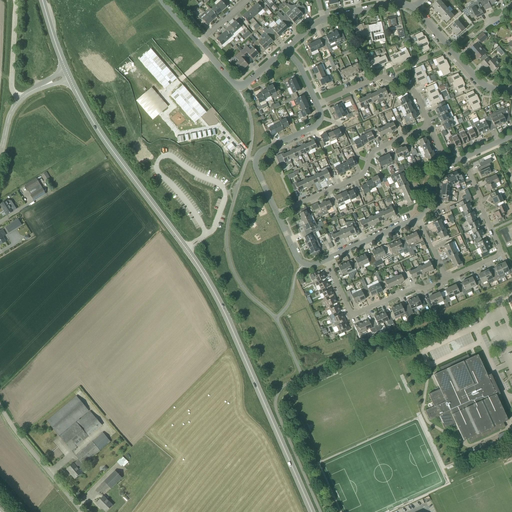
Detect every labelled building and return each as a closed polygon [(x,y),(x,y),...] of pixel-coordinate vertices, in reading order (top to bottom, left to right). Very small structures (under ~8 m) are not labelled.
[(223,3),(225,1),(224,0),(220,0),(221,1),(216,5),(222,11),(226,7),(223,3)] [(272,2),(274,1),(275,0),(264,0),(263,1),(270,8),(274,4),(272,2)] [(433,10),(435,12),(444,4),(440,0),(439,0),(432,7),(434,10),(433,10)] [(492,7),(491,5),(487,0),(476,0),(478,3),(481,2),(482,3),(481,3),(485,11),(492,7)] [(478,2),(467,8),(472,18),(476,16),(477,18),(484,14),(478,2)] [(265,12),(267,10),(268,8),(264,4),(261,7),(257,3),(252,8),(258,14),(263,9),(265,12)] [(298,3),(295,6),(294,5),(289,9),(291,10),(298,19),(299,19),(303,15),(301,12),(303,10),(305,8),(303,5),(301,7),(298,3)] [(437,13),(439,15),(447,8),(444,4),(435,12),(436,13),(437,13)] [(212,10),(217,15),(222,11),(216,5),(211,10),(212,10)] [(252,8),(247,12),(253,18),(258,14),(252,8)] [(447,8),(439,15),(441,18),(442,20),(451,12),(447,8)] [(217,16),(217,15),(212,10),(207,15),(212,21),(217,16)] [(286,14),(283,16),(289,23),(292,20),(295,24),(299,20),(299,19),(298,19),(291,10),(286,14)] [(276,14),(280,19),(282,22),(278,26),(283,32),(284,32),(288,28),(286,25),(289,23),(283,16),(279,11),(276,14)] [(200,17),(198,19),(202,23),(204,21),(207,25),(212,21),(207,15),(205,12),(200,17)] [(248,22),(253,18),(247,12),(242,16),(246,20),(243,22),(247,27),(250,25),(248,22)] [(446,23),(454,17),(454,16),(451,12),(442,20),(443,21),(444,21),(446,23)] [(398,34),(398,38),(401,38),(405,37),(400,17),(397,18),(396,16),(387,19),(389,28),(397,26),(399,34),(398,34)] [(453,32),(462,24),(458,20),(450,27),(452,30),(451,31),(453,32)] [(231,25),(236,31),(241,27),(244,30),(246,28),(242,24),(240,26),(236,21),(231,25)] [(371,38),(380,36),(381,42),(385,41),(382,27),(381,23),(381,22),(377,23),(377,24),(369,26),(368,25),(371,38)] [(271,27),(268,30),(272,35),(272,34),(275,32),(280,37),(284,33),(284,32),(283,32),(278,26),(276,24),(271,28),(271,27)] [(359,38),(366,36),(367,40),(372,39),(371,38),(368,25),(362,26),(362,24),(354,26),(357,36),(359,36),(359,38)] [(462,24),(453,32),(454,34),(455,33),(457,36),(465,29),(462,24)] [(236,31),(231,25),(226,30),(226,31),(231,36),(236,31)] [(261,37),(268,45),(273,41),(269,37),(272,34),(272,35),(268,30),(266,28),(263,31),(265,32),(260,36),(261,37)] [(341,45),(340,43),(346,41),(342,33),(338,34),(337,30),(331,33),(331,34),(332,34),(337,46),(341,45)] [(231,36),(226,31),(221,35),(226,41),(232,37),(231,36)] [(477,38),(482,43),(490,36),(486,31),(477,38)] [(415,35),(415,36),(412,37),(414,42),(416,42),(417,44),(427,40),(425,36),(424,37),(422,32),(415,35)] [(332,49),(337,46),(332,34),(331,34),(326,36),(327,40),(324,41),(325,43),(329,53),(333,51),(332,49)] [(217,45),(221,50),(224,48),(222,45),(226,41),(221,35),(216,39),(220,43),(217,45)] [(269,46),(268,45),(261,37),(257,41),(256,40),(253,43),(258,49),(261,47),(265,50),(269,46)] [(327,49),(325,43),(322,44),(320,40),(314,42),(317,50),(323,47),(324,50),(327,49)] [(429,44),(427,40),(417,44),(418,48),(420,47),(422,52),(430,49),(427,44),(429,44)] [(317,50),(314,42),(308,45),(310,50),(307,51),(309,57),(312,55),(311,52),(317,50)] [(478,60),(480,58),(483,61),(487,57),(485,54),(487,52),(481,46),(478,42),(470,49),(476,56),(475,56),(478,60)] [(249,55),(250,57),(253,60),(255,59),(254,57),(256,56),(259,54),(255,50),(254,48),(251,50),(248,47),(247,46),(243,50),(241,52),(246,58),(249,55)] [(398,52),(402,62),(406,60),(406,59),(410,57),(407,50),(401,52),(401,51),(398,52)] [(235,57),(239,61),(236,64),(241,71),(248,65),(243,60),(246,58),(241,52),(235,57)] [(396,55),(390,57),(393,65),(398,62),(399,64),(402,62),(398,52),(395,53),(396,55)] [(379,56),(376,58),(381,68),(384,66),(384,64),(388,62),(385,55),(379,58),(379,56)] [(435,59),(438,65),(437,65),(438,68),(448,64),(446,60),(445,60),(443,56),(435,59)] [(496,70),(499,74),(501,72),(498,69),(502,66),(495,57),(491,61),(488,58),(481,64),(486,69),(488,67),(493,72),(496,70)] [(377,69),(381,68),(376,58),(373,59),(374,60),(368,63),(371,70),(376,68),(377,69)] [(315,74),(322,71),(320,65),(323,64),(323,63),(325,62),(324,60),(316,64),(317,66),(313,68),(315,74)] [(351,66),(355,74),(358,73),(358,74),(361,73),(360,69),(360,68),(357,63),(354,64),(354,65),(351,66)] [(443,75),(443,76),(450,73),(448,68),(450,68),(448,64),(438,68),(439,71),(438,71),(440,76),(443,75)] [(351,66),(348,67),(345,69),(349,77),(352,76),(353,77),(356,75),(355,74),(351,66)] [(414,75),(416,78),(426,74),(425,71),(423,72),(420,66),(413,69),(415,74),(414,75)] [(349,77),(345,69),(343,70),(342,70),(339,71),(341,77),(342,77),(344,81),(347,79),(346,79),(349,77)] [(326,70),(322,71),(315,74),(318,80),(320,80),(325,77),(327,76),(328,76),(326,70)] [(458,73),(451,76),(453,82),(452,83),(453,86),(463,81),(461,77),(460,78),(458,73)] [(427,77),(426,74),(416,78),(417,82),(419,82),(421,86),(428,83),(426,77),(427,77)] [(328,87),(330,86),(334,84),(332,81),(329,83),(327,76),(325,77),(320,80),(322,86),(327,84),(328,87)] [(287,81),(290,87),(297,84),(295,78),(290,80),(289,77),(283,80),(285,83),(287,81)] [(463,81),(453,86),(454,89),(456,88),(458,94),(466,90),(463,86),(465,85),(463,81)] [(300,90),(297,84),(290,87),(293,93),(290,95),(291,97),(291,98),(297,95),(295,92),(300,90)] [(436,90),(433,84),(426,88),(428,92),(426,93),(428,97),(438,92),(437,89),(436,90)] [(267,89),(271,98),(278,96),(277,95),(280,94),(277,88),(275,89),(273,85),(266,88),(267,89)] [(388,96),(391,94),(388,89),(386,90),(385,88),(382,90),(381,89),(379,90),(383,98),(385,97),(385,96),(388,95),(388,96)] [(266,102),(272,99),(271,98),(267,89),(261,92),(262,93),(266,102)] [(377,99),(379,103),(382,102),(384,101),(384,100),(383,98),(379,90),(377,91),(377,92),(374,93),(377,99)] [(468,103),(478,98),(477,95),(475,95),(473,91),(466,94),(468,100),(467,100),(468,103)] [(438,92),(428,97),(430,101),(432,100),(434,105),(441,102),(438,96),(440,95),(438,92)] [(255,102),(258,107),(266,103),(266,102),(262,93),(256,96),(258,100),(255,102)] [(377,99),(374,93),(371,95),(370,93),(368,94),(372,103),(374,102),(374,101),(377,99)] [(367,97),(363,98),(366,104),(370,103),(370,104),(372,103),(368,94),(366,95),(367,97)] [(299,105),(306,102),(304,95),(298,98),(297,95),(291,98),(291,97),(283,101),(284,104),(293,100),(295,106),(299,105)] [(401,105),(410,101),(409,99),(408,100),(406,96),(405,97),(403,95),(398,97),(399,100),(400,99),(401,103),(400,103),(401,105)] [(343,102),(352,98),(351,96),(336,102),(338,105),(333,107),(336,113),(343,110),(343,109),(346,108),(343,102)] [(368,108),(366,104),(363,98),(360,99),(360,98),(357,99),(359,102),(356,104),(359,109),(364,107),(365,109),(368,108)] [(478,98),(468,103),(470,106),(471,106),(473,111),(481,108),(478,103),(480,102),(478,98)] [(411,104),(410,101),(401,105),(402,107),(403,107),(405,110),(411,107),(410,104),(411,104)] [(309,108),(306,102),(299,105),(302,111),(308,108),(309,108)] [(437,105),(439,108),(435,110),(437,115),(441,113),(447,111),(447,110),(444,105),(445,104),(444,102),(437,105)] [(413,110),(411,107),(405,110),(406,113),(405,114),(406,116),(415,112),(414,110),(413,110)] [(311,114),(308,108),(302,111),(298,113),(302,122),(307,119),(306,116),(311,114)] [(343,110),(336,113),(339,119),(346,116),(347,118),(358,113),(357,110),(355,111),(348,114),(346,108),(343,109),(343,110)] [(507,108),(495,113),(496,116),(500,125),(506,122),(504,118),(509,115),(509,113),(507,108)] [(450,118),(448,113),(452,112),(450,109),(447,110),(447,111),(441,113),(442,116),(439,117),(441,123),(444,121),(450,118)] [(416,114),(415,112),(406,116),(404,117),(406,123),(407,125),(416,122),(414,119),(416,118),(415,115),(416,114)] [(290,120),(287,115),(285,116),(286,118),(280,121),(280,123),(283,128),(289,126),(287,121),(290,120)] [(445,130),(459,124),(455,116),(450,118),(444,121),(446,124),(442,125),(445,130)] [(487,117),(490,124),(493,123),(495,127),(500,125),(496,116),(491,118),(489,116),(487,117)] [(487,117),(479,121),(484,133),(486,132),(489,130),(487,126),(490,125),(490,124),(487,117)] [(395,120),(393,121),(392,121),(393,123),(389,124),(389,123),(387,124),(391,133),(393,132),(393,131),(396,129),(395,127),(398,126),(395,120)] [(469,122),(473,129),(474,132),(477,131),(479,135),(482,133),(483,134),(484,133),(479,121),(473,123),(472,121),(469,122)] [(280,123),(274,125),(278,133),(284,130),(283,128),(280,123)] [(391,133),(387,124),(385,125),(385,126),(382,127),(385,134),(388,133),(389,134),(391,133)] [(267,125),(264,127),(267,132),(269,131),(271,135),(278,133),(274,125),(268,128),(267,125)] [(382,135),(385,134),(382,127),(379,129),(378,128),(376,129),(375,127),(373,128),(375,134),(376,136),(379,134),(380,138),(383,137),(382,135)] [(372,135),(375,134),(374,130),(373,128),(370,129),(371,132),(365,135),(368,142),(374,139),(372,135)] [(346,138),(344,132),(341,134),(339,129),(333,132),(336,139),(342,136),(343,139),(346,138)] [(474,132),(473,129),(468,131),(467,130),(464,131),(465,133),(467,138),(470,137),(472,141),(477,138),(474,132)] [(333,132),(327,134),(329,140),(330,142),(336,139),(333,132)] [(329,140),(327,134),(326,133),(320,136),(322,140),(319,142),(322,147),(325,146),(323,143),(329,140)] [(456,135),(457,136),(459,142),(462,140),(464,144),(469,142),(467,138),(465,133),(460,135),(459,134),(456,135)] [(455,134),(451,136),(452,137),(448,139),(451,145),(454,144),(456,148),(461,145),(459,142),(457,136),(456,135),(455,134)] [(365,135),(359,138),(360,139),(362,145),(368,142),(365,135)] [(419,144),(420,146),(429,142),(428,140),(426,140),(425,137),(418,140),(420,144),(419,144)] [(352,139),(349,140),(352,146),(355,144),(357,149),(363,146),(362,145),(360,139),(354,142),(352,139)] [(315,149),(320,147),(317,141),(315,143),(313,140),(311,141),(312,142),(308,143),(311,150),(315,148),(315,149)] [(430,144),(429,142),(420,146),(421,148),(422,148),(424,151),(430,148),(428,145),(430,144)] [(311,150),(308,143),(305,145),(305,143),(303,144),(307,153),(309,152),(308,151),(311,150)] [(307,153),(303,144),(300,145),(301,147),(298,148),(301,155),(304,153),(304,154),(307,153)] [(405,159),(410,156),(411,159),(411,160),(413,165),(416,163),(413,156),(412,153),(410,150),(409,147),(406,149),(405,147),(402,148),(402,147),(399,148),(403,157),(404,156),(405,159)] [(301,155),(298,148),(295,149),(294,148),(292,149),(296,158),(298,157),(297,156),(301,155)] [(393,155),(394,157),(395,160),(396,163),(397,163),(399,162),(398,158),(401,156),(401,158),(403,157),(399,148),(397,149),(398,150),(395,152),(395,154),(393,155)] [(430,148),(424,151),(425,154),(423,155),(424,157),(434,153),(433,151),(431,151),(430,148)] [(296,158),(292,149),(290,150),(290,151),(287,153),(290,159),(293,158),(294,159),(296,158)] [(280,159),(282,164),(285,163),(287,162),(287,161),(290,159),(287,153),(284,154),(283,153),(281,154),(283,158),(280,159)] [(425,159),(427,158),(428,162),(435,159),(433,155),(435,155),(434,153),(424,157),(425,159)] [(354,154),(351,155),(352,158),(346,161),(347,162),(349,168),(355,165),(353,161),(356,160),(354,154)] [(389,154),(383,157),(386,164),(387,167),(389,166),(396,163),(395,160),(394,157),(391,159),(389,154)] [(386,164),(383,157),(377,160),(379,164),(376,165),(379,171),(381,170),(380,167),(386,164)] [(483,170),(479,172),(481,177),(491,173),(490,170),(492,169),(490,163),(492,162),(490,159),(479,164),(481,167),(483,170)] [(347,162),(341,165),(344,172),(350,169),(349,168),(347,162)] [(338,175),(344,172),(341,165),(335,168),(333,165),(330,166),(333,172),(336,170),(338,175)] [(325,171),(322,172),(325,179),(328,178),(328,179),(331,178),(329,175),(332,173),(329,168),(324,170),(325,171)] [(322,180),(325,179),(322,172),(318,174),(318,173),(316,174),(320,183),(322,182),(322,180)] [(395,183),(398,182),(404,179),(403,176),(404,175),(403,173),(400,174),(399,172),(393,174),(391,175),(394,184),(395,183)] [(459,184),(464,182),(460,173),(458,174),(457,172),(444,178),(444,179),(442,180),(443,181),(442,182),(441,182),(441,184),(439,184),(438,198),(441,198),(440,201),(450,202),(450,196),(448,196),(449,187),(450,188),(450,187),(451,186),(450,185),(458,182),(459,184)] [(314,176),(311,177),(314,184),(317,182),(318,184),(320,183),(316,174),(314,175),(314,176)] [(485,180),(486,184),(485,185),(488,191),(496,187),(494,184),(499,182),(496,175),(485,180)] [(375,186),(381,183),(382,186),(385,184),(382,179),(379,180),(377,176),(371,178),(372,180),(375,186)] [(311,185),(314,184),(311,177),(308,179),(307,178),(305,179),(309,187),(311,186),(311,185)] [(30,195),(34,201),(45,194),(36,178),(25,186),(28,191),(35,186),(38,191),(30,195)] [(307,188),(309,187),(305,179),(303,180),(303,181),(300,182),(303,189),(306,187),(307,188)] [(404,179),(398,182),(399,185),(398,186),(399,188),(408,184),(407,182),(406,182),(404,179)] [(369,190),(375,187),(375,186),(372,180),(366,183),(366,184),(369,190)] [(296,183),(294,183),(292,185),(294,190),(297,189),(298,192),(301,191),(300,190),(303,189),(300,182),(297,184),(296,183)] [(360,187),(363,191),(360,192),(362,198),(365,197),(364,194),(370,191),(369,190),(366,184),(360,187)] [(408,184),(399,188),(400,190),(401,189),(403,193),(409,190),(408,186),(409,186),(408,184)] [(461,197),(463,201),(465,200),(465,199),(471,197),(468,189),(464,191),(466,194),(466,195),(461,197)] [(499,195),(499,194),(503,193),(501,189),(498,191),(491,194),(492,198),(491,198),(492,202),(493,201),(495,205),(497,204),(499,207),(504,204),(503,202),(500,194),(499,195)] [(350,199),(349,199),(350,200),(356,197),(358,200),(360,199),(358,193),(355,195),(353,190),(347,193),(350,199)] [(404,198),(413,194),(412,192),(411,193),(409,190),(403,193),(404,196),(403,196),(404,198)] [(340,194),(344,201),(349,199),(350,199),(347,193),(346,191),(340,194)] [(334,203),(336,208),(339,207),(345,204),(344,201),(340,194),(334,197),(336,202),(334,203)] [(408,203),(406,204),(408,207),(413,204),(412,201),(414,200),(413,197),(414,197),(413,194),(404,198),(405,200),(406,200),(408,203)] [(465,200),(463,201),(459,203),(463,212),(470,209),(472,208),(469,203),(467,204),(465,200)] [(13,211),(7,201),(0,205),(7,215),(13,211)] [(336,208),(334,203),(333,201),(330,203),(329,201),(326,202),(325,201),(323,202),(327,211),(329,210),(329,209),(332,207),(334,211),(337,210),(337,209),(336,208)] [(319,208),(316,209),(319,215),(320,217),(328,213),(327,211),(323,202),(321,203),(322,204),(318,206),(319,208)] [(497,220),(503,217),(505,216),(503,213),(507,211),(505,204),(504,204),(499,207),(496,208),(498,211),(494,213),(497,220)] [(387,211),(390,217),(393,216),(393,217),(396,216),(394,213),(397,211),(394,206),(392,207),(391,205),(386,208),(387,211)] [(300,217),(301,220),(310,216),(309,213),(310,213),(308,210),(307,210),(306,207),(300,210),(301,213),(300,214),(301,217),(300,217)] [(463,212),(467,221),(475,217),(476,217),(473,212),(471,212),(470,209),(463,212)] [(381,212),(385,221),(387,220),(387,218),(390,217),(387,211),(384,212),(383,211),(381,212)] [(376,216),(379,222),(382,220),(383,222),(385,221),(381,212),(379,213),(379,214),(376,216)] [(310,216),(301,220),(302,222),(303,221),(304,224),(311,221),(309,218),(311,218),(310,216)] [(370,217),(374,225),(376,224),(376,223),(379,222),(376,216),(373,217),(372,216),(370,217)] [(442,221),(440,216),(434,219),(435,222),(432,223),(433,226),(434,225),(436,228),(442,225),(441,222),(442,221)] [(374,225),(370,217),(368,218),(369,219),(365,220),(368,227),(372,225),(372,226),(374,225)] [(467,221),(471,230),(479,226),(480,226),(477,221),(476,221),(475,217),(467,221)] [(5,227),(9,233),(21,225),(18,219),(5,227)] [(309,229),(310,232),(316,229),(318,228),(314,220),(311,221),(304,224),(306,227),(305,228),(306,230),(309,229)] [(362,221),(357,223),(359,228),(362,227),(363,230),(366,229),(365,228),(368,227),(365,220),(362,222),(362,221)] [(346,225),(348,229),(350,235),(353,233),(354,235),(356,234),(355,231),(358,229),(354,221),(346,225)] [(442,225),(436,228),(437,231),(436,232),(437,234),(446,230),(445,228),(444,228),(442,225)] [(471,241),(474,240),(480,237),(484,235),(482,230),(481,230),(479,226),(471,230),(469,231),(470,235),(469,235),(471,241)] [(316,229),(310,232),(312,234),(307,236),(304,237),(306,241),(304,241),(306,243),(317,239),(316,238),(317,238),(321,236),(318,231),(317,232),(316,229)] [(347,236),(350,235),(348,229),(344,230),(344,229),(342,230),(346,238),(348,237),(347,236)] [(343,239),(346,238),(342,230),(340,231),(340,232),(337,234),(340,240),(343,238),(343,239)] [(446,230),(437,234),(438,236),(439,236),(441,239),(442,238),(444,241),(449,238),(448,235),(447,236),(445,233),(447,232),(446,230)] [(425,246),(423,241),(420,234),(417,235),(416,232),(410,235),(415,245),(419,243),(422,249),(423,249),(424,250),(425,250),(427,249),(425,246)] [(324,235),(327,240),(330,248),(333,247),(331,243),(331,242),(328,236),(327,234),(324,235)] [(340,240),(337,234),(334,235),(333,234),(328,236),(331,242),(333,240),(335,243),(337,242),(337,241),(340,240)] [(410,257),(414,255),(411,247),(415,245),(410,235),(409,235),(408,235),(407,236),(405,237),(406,241),(404,242),(404,243),(408,252),(409,253),(410,257)] [(478,246),(479,248),(489,244),(488,242),(487,242),(486,239),(482,241),(480,237),(474,240),(477,246),(478,246)] [(309,248),(316,245),(316,246),(319,244),(317,239),(306,243),(306,246),(308,245),(309,248)] [(446,248),(447,251),(454,248),(452,245),(453,244),(451,239),(445,242),(447,245),(443,246),(444,248),(446,248)] [(406,253),(408,252),(404,243),(401,244),(399,240),(394,242),(398,251),(400,250),(402,253),(405,252),(406,253)] [(390,248),(387,250),(391,258),(399,254),(398,251),(394,242),(388,245),(390,248)] [(318,248),(320,247),(319,244),(316,246),(316,245),(309,248),(311,251),(309,252),(310,254),(313,253),(315,256),(320,253),(318,248)] [(489,244),(479,248),(482,253),(480,254),(482,258),(489,255),(487,251),(491,249),(489,246),(489,245),(489,244)] [(387,250),(384,251),(382,247),(377,249),(381,257),(385,255),(386,257),(388,262),(392,260),(391,258),(387,250)] [(454,248),(447,251),(449,254),(447,255),(448,257),(457,253),(456,251),(455,251),(454,248)] [(377,262),(376,262),(381,259),(377,249),(372,251),(374,256),(370,257),(373,263),(377,262)] [(451,259),(452,262),(458,259),(457,255),(458,255),(457,253),(448,257),(449,259),(451,259)] [(373,263),(370,257),(367,259),(366,257),(365,254),(360,256),(364,265),(369,263),(370,265),(373,263)] [(357,263),(354,265),(357,271),(360,269),(359,267),(364,265),(360,256),(355,259),(357,263)] [(458,259),(452,262),(453,265),(452,265),(453,268),(456,266),(458,269),(463,266),(461,261),(460,262),(458,259)] [(432,260),(428,262),(428,264),(425,265),(428,271),(431,270),(431,271),(434,270),(432,267),(435,266),(432,260)] [(357,271),(354,265),(350,266),(348,262),(343,264),(348,275),(349,276),(350,280),(353,279),(355,272),(357,273),(358,273),(357,273),(357,271)] [(505,262),(499,265),(503,273),(508,271),(510,274),(511,273),(511,270),(510,267),(507,268),(505,262)] [(348,275),(343,264),(338,266),(340,270),(337,271),(340,278),(343,277),(344,278),(349,276),(348,275)] [(428,271),(425,265),(422,266),(421,265),(419,266),(423,275),(425,274),(425,273),(428,271)] [(494,274),(497,280),(500,279),(498,275),(503,273),(499,265),(494,267),(497,273),(494,274)] [(423,275),(419,266),(417,267),(417,268),(414,270),(417,276),(420,275),(421,276),(423,275)] [(410,270),(405,272),(408,278),(411,277),(412,280),(414,279),(414,278),(417,276),(414,270),(411,271),(410,270)] [(488,270),(483,272),(487,281),(492,278),(493,282),(497,280),(494,274),(491,275),(488,270)] [(311,274),(313,277),(315,277),(317,282),(321,280),(326,278),(326,277),(325,278),(323,273),(319,275),(317,272),(311,274)] [(487,281),(483,272),(478,275),(480,280),(477,281),(479,284),(487,281)] [(397,275),(395,276),(399,285),(401,284),(401,282),(404,281),(404,280),(407,279),(404,273),(398,276),(397,275)] [(389,276),(390,280),(393,286),(396,284),(397,286),(399,285),(395,276),(393,277),(392,275),(389,276)] [(472,277),(467,280),(470,288),(479,284),(477,281),(474,283),(472,277)] [(381,289),(384,288),(382,282),(381,281),(380,278),(377,279),(378,280),(372,283),(373,286),(377,294),(383,291),(381,289)] [(319,290),(319,291),(321,290),(325,288),(330,286),(329,286),(327,281),(322,283),(321,280),(317,282),(315,282),(317,286),(316,287),(318,290),(319,290)] [(384,288),(387,286),(388,290),(391,289),(390,287),(393,286),(390,280),(387,281),(387,280),(382,282),(384,288)] [(470,288),(467,280),(462,282),(464,288),(461,289),(462,292),(464,295),(467,294),(466,290),(470,288)] [(371,296),(377,294),(373,286),(372,283),(367,286),(364,287),(367,294),(370,293),(371,296)] [(456,285),(450,287),(454,295),(459,293),(462,292),(461,289),(458,290),(456,285)] [(361,290),(356,293),(360,301),(365,299),(364,296),(367,294),(364,287),(360,288),(361,290)] [(449,298),(454,295),(450,287),(445,290),(448,295),(445,296),(446,299),(449,298)] [(316,296),(319,294),(320,294),(322,293),(324,298),(328,296),(333,294),(334,294),(333,294),(331,289),(326,291),(325,288),(321,290),(319,291),(315,293),(316,296)] [(349,290),(346,292),(350,302),(354,300),(355,304),(360,301),(356,293),(352,295),(349,290)] [(439,292),(434,295),(438,303),(443,301),(444,304),(447,302),(446,299),(445,296),(442,298),(439,292)] [(439,306),(438,303),(434,295),(429,297),(430,300),(427,302),(431,309),(439,306)] [(324,302),(327,301),(329,306),(332,304),(337,302),(334,297),(330,299),(328,296),(324,298),(322,299),(324,302)] [(418,296),(413,298),(416,307),(421,305),(422,307),(426,305),(423,299),(420,301),(418,296)] [(411,309),(416,307),(413,298),(407,301),(410,305),(406,307),(410,315),(413,314),(411,309)] [(338,305),(333,307),(332,304),(329,306),(328,306),(326,307),(328,310),(329,309),(332,314),(332,315),(336,313),(341,310),(340,310),(338,305)] [(403,308),(402,307),(401,304),(396,306),(400,314),(402,313),(403,315),(406,314),(408,320),(411,318),(410,315),(406,307),(403,308)] [(393,313),(390,314),(392,320),(396,319),(395,317),(400,314),(396,306),(391,308),(393,313)] [(330,315),(328,316),(331,325),(333,324),(344,319),(342,314),(337,316),(336,313),(332,315),(332,314),(330,315)] [(394,324),(392,320),(390,314),(389,313),(386,314),(385,313),(384,314),(384,313),(379,315),(383,323),(386,321),(387,324),(391,325),(394,324)] [(375,319),(372,321),(375,327),(377,331),(380,330),(381,327),(380,324),(383,323),(379,315),(375,316),(376,317),(374,318),(375,319)] [(344,319),(333,324),(335,327),(336,326),(339,331),(337,332),(339,335),(344,332),(350,330),(348,326),(347,327),(345,324),(347,324),(345,318),(344,318),(344,319)] [(367,320),(363,322),(367,330),(370,329),(371,332),(374,333),(377,331),(375,327),(372,321),(369,322),(369,321),(368,321),(367,320)] [(362,334),(362,333),(367,330),(363,322),(360,323),(359,324),(357,325),(357,324),(354,325),(356,328),(358,333),(358,334),(359,336),(362,334)] [(444,428),(453,424),(455,423),(463,440),(468,438),(470,443),(505,427),(503,422),(508,420),(497,396),(500,394),(491,374),(487,375),(478,355),(470,358),(468,355),(440,367),(442,371),(433,375),(440,389),(428,394),(434,406),(425,410),(429,420),(438,416),(444,428)] [(46,421),(71,451),(92,434),(91,433),(101,424),(90,411),(76,422),(60,436),(59,435),(89,411),(76,396),(46,421)] [(103,432),(75,456),(79,460),(83,465),(83,464),(110,442),(103,432)] [(503,433),(498,435),(500,441),(506,439),(505,438),(503,433)] [(120,458),(117,462),(121,466),(122,465),(125,463),(124,462),(126,460),(123,456),(122,456),(120,458)] [(84,465),(83,464),(83,465),(79,460),(74,464),(73,463),(67,469),(74,479),(81,473),(79,470),(84,465)] [(104,481),(104,482),(96,490),(100,495),(109,486),(111,488),(122,477),(115,470),(104,481)] [(112,505),(103,496),(96,503),(99,507),(100,506),(106,511),(112,505)]
